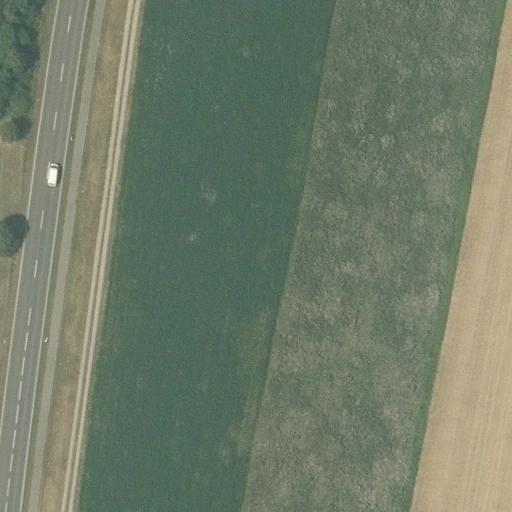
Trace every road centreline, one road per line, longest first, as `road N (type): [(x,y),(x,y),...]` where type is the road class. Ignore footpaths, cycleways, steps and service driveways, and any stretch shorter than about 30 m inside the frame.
road 1 (secondary): [(16,511),(89,0)]
road 2 (track): [(80,511),(152,0)]
